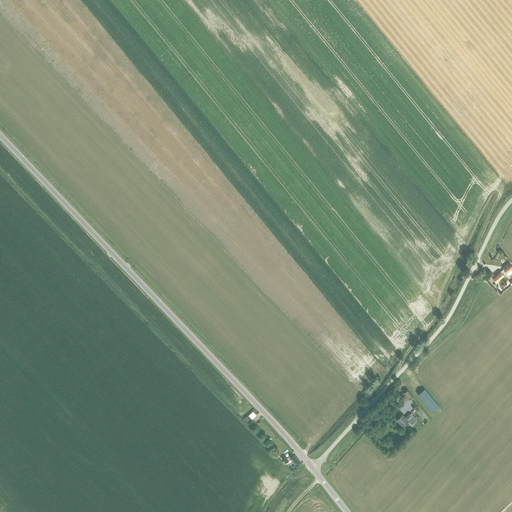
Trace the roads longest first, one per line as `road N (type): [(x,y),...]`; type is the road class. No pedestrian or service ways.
road 1 (secondary): [(312,468),(0,135)]
road 2 (unclassified): [(312,468),(446,320),(511,199)]
